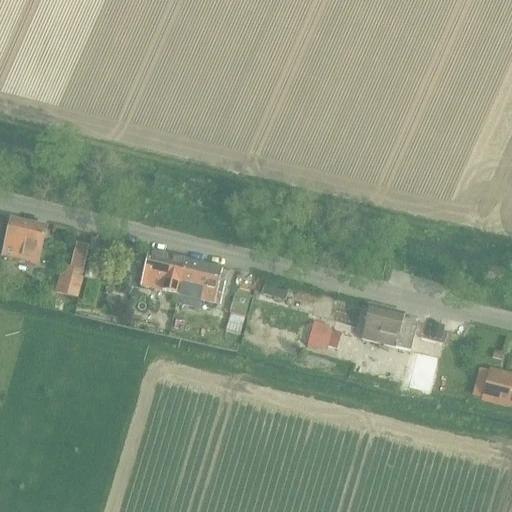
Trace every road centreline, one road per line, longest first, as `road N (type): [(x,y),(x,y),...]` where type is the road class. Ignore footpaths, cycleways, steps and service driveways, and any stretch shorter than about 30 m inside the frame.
road 1 (track): [(511,442),(156,353),(109,511)]
road 2 (unclassified): [(511,322),(0,201)]
